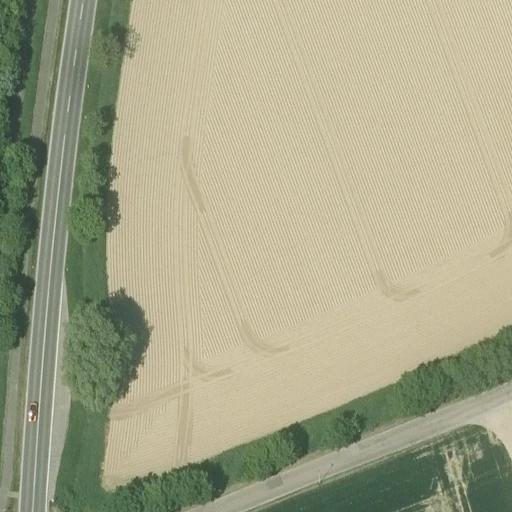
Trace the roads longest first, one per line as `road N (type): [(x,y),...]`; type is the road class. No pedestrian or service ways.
road 1 (secondary): [(32,511),(58,175),(83,0)]
road 2 (tertiary): [(511,393),(218,511)]
road 3 (track): [(32,0),(0,263)]
